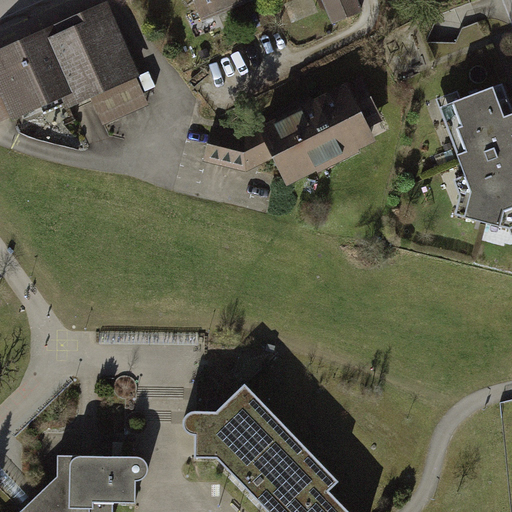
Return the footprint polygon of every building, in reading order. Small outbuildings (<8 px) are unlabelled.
[(192,0),(205,33),(263,10),(258,0),(192,0)] [(314,0),(303,0),(287,7),(295,25),(320,14),(314,0)] [(383,0),(324,0),(336,26),(386,6),(383,0)] [(0,124),(1,125),(62,99),(67,112),(94,101),(106,127),(148,109),(137,84),(142,81),(109,4),(0,50),(0,124)] [(262,128),(292,188),(394,138),(364,77),(262,128)] [(511,104),(505,85),(463,100),(460,94),(439,101),(461,160),(467,175),(456,179),(463,197),(457,219),(511,230),(511,104)] [(197,435),(198,460),(220,459),(271,511),(352,511),(331,491),(342,481),(247,386),(219,412),(192,414),(186,421),(186,429),(193,435),(197,435)] [(71,505),(73,505),(74,505),(75,506),(76,504),(80,505),(84,506),(89,505),(90,511),(116,511),(116,503),(137,503),(137,481),(144,481),(150,473),(150,464),(146,451),(128,448),(108,444),(86,444),(58,447),(58,463),(59,468),(54,470),(70,474),(68,502),(68,505),(71,505)] [(90,511),(89,505),(68,502),(70,474),(54,473),(11,511),(90,511)]
